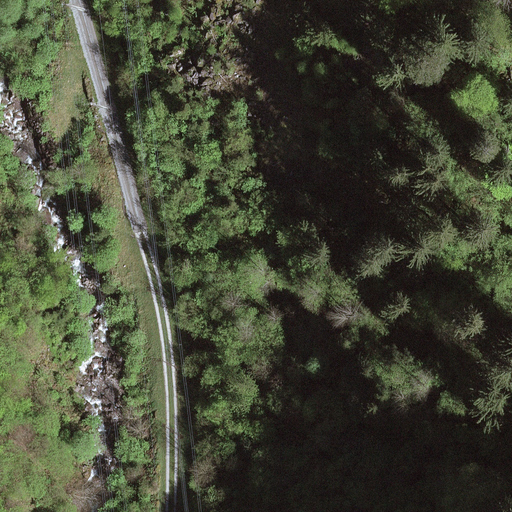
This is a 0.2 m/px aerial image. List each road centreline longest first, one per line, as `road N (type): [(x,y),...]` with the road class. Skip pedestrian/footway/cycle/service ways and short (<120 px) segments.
road 1 (track): [(79,0),(156,297)]
road 2 (track): [(168,511),(170,397),(156,297)]
